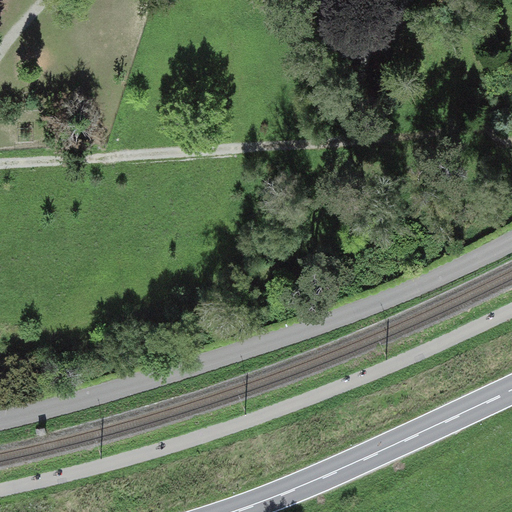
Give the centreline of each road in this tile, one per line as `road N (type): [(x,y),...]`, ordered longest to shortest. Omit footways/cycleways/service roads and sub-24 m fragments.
road 1 (track): [(0,489),(207,436),(361,380),(511,311)]
road 2 (primary): [(240,511),(511,390)]
